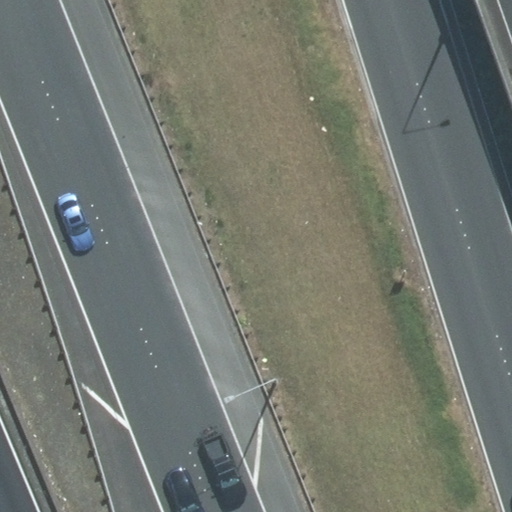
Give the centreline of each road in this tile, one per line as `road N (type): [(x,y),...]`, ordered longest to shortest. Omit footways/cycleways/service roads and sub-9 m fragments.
road 1 (motorway): [(11,0),(217,511)]
road 2 (motorway): [(399,0),(511,336)]
